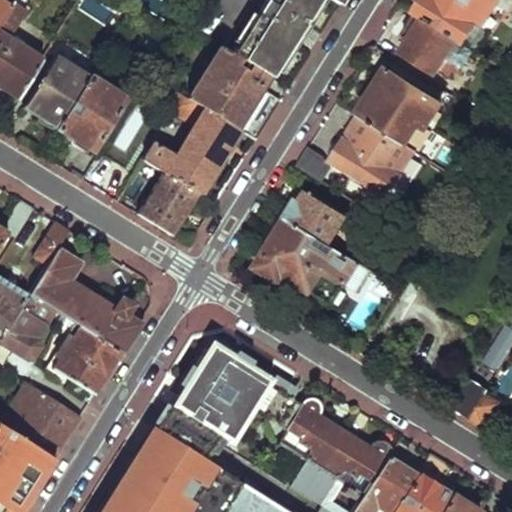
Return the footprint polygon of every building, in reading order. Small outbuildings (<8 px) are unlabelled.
[(0,0),(0,21),(10,6),(0,0)] [(9,39),(32,0),(13,0),(10,6),(0,21),(0,85),(17,96),(40,58),(9,39)] [(266,0),(232,55),(239,59),(249,66),(269,78),(318,0),(328,0),(339,7),(342,0),(266,0)] [(420,0),(413,11),(461,41),(463,43),(476,24),(481,27),(498,0),(420,0)] [(399,49),(440,75),(461,41),(413,11),(398,35),(405,39),(399,49)] [(463,43),(476,50),(488,31),(481,27),(476,24),(463,43)] [(184,98),(201,109),(235,131),(253,142),(278,102),(261,91),(269,78),(249,66),(246,71),(235,65),(239,59),(232,55),(218,46),(184,98)] [(57,54),(24,107),(56,127),(89,75),(57,54)] [(361,116),(411,147),(422,129),(431,134),(450,104),(391,68),(361,116)] [(56,127),(90,148),(123,97),(89,75),(56,127)] [(142,160),(196,194),(235,131),(201,109),(179,144),(175,141),(166,153),(153,144),(142,160)] [(463,125),(489,143),(500,126),(474,109),(463,125)] [(333,161),(391,199),(405,177),(403,175),(418,152),(411,147),(361,116),(345,142),(336,144),(334,149),(335,157),(333,161)] [(298,165),(324,181),(332,169),(326,159),(308,148),(298,165)] [(157,181),(135,213),(170,235),(196,194),(142,160),(128,182),(139,188),(149,174),(157,181)] [(459,179),(450,193),(455,196),(464,182),(459,179)] [(292,221),(330,245),(345,219),(312,198),(306,208),(301,206),(292,221)] [(18,199),(4,223),(18,232),(33,208),(18,199)] [(259,266),(290,285),(293,279),(333,303),(352,272),(359,262),(330,245),(292,221),(288,219),(259,266)] [(0,336),(27,294),(56,249),(68,230),(54,221),(30,258),(34,261),(16,290),(0,279),(0,336)] [(54,311),(77,324),(121,352),(139,324),(127,317),(134,307),(117,297),(111,308),(67,281),(78,263),(56,249),(27,294),(54,311)] [(352,272),(392,297),(398,286),(359,262),(352,272)] [(0,336),(0,339),(25,356),(29,356),(34,354),(37,351),(38,348),(38,343),(36,339),(54,311),(27,294),(0,336)] [(77,324),(50,368),(95,395),(121,352),(77,324)] [(180,385),(240,422),(249,407),(264,383),(266,379),(208,342),(180,385)] [(0,361),(8,367),(15,355),(0,345),(0,361)] [(448,407),(468,419),(484,393),(487,388),(467,376),(448,407)] [(0,423),(55,457),(83,414),(28,379),(0,423)] [(284,430),(299,405),(264,383),(249,407),(284,430)] [(227,441),(240,422),(180,385),(168,403),(176,408),(220,436),(227,441)] [(468,419),(484,429),(501,403),(484,393),(468,419)] [(319,469),(342,433),(315,417),(316,415),(317,411),(317,407),(314,402),(312,400),(308,399),(305,399),(302,401),(299,405),(284,430),(299,440),(296,443),(308,451),(302,459),(304,461),(319,469)] [(158,436),(203,464),(220,436),(176,408),(158,436)] [(0,506),(9,511),(20,511),(55,457),(0,423),(0,506)] [(351,511),(361,496),(336,480),(319,469),(304,461),(275,508),(203,464),(158,436),(153,433),(102,511),(351,511)] [(342,433),(319,469),(336,480),(340,473),(366,489),(385,459),(385,450),(385,445),(384,442),(380,442),(376,442),(366,448),(342,433)] [(434,489),(448,466),(430,455),(415,477),(392,511),(437,511),(447,496),(434,489)] [(361,496),(351,511),(374,511),(376,510),(379,511),(392,511),(415,477),(385,459),(366,489),(361,496)] [(437,511),(472,511),(447,496),(437,511)]
